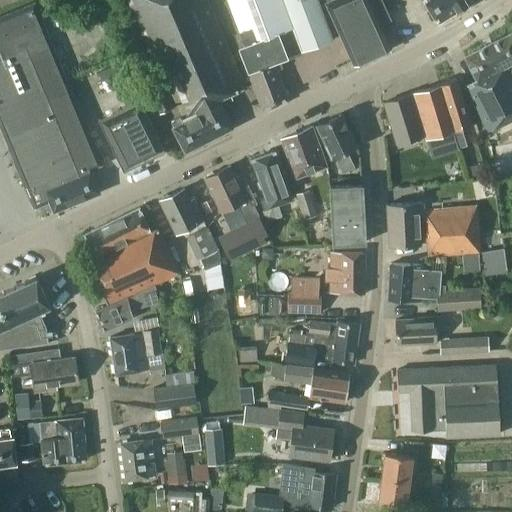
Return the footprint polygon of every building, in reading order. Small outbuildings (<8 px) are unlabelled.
[(242,87),(204,0),(125,0),(161,80),(165,79),(184,121),(171,127),(183,151),(231,127),(218,98),(242,87)] [(332,38),(317,0),(225,0),(242,43),(237,45),(261,106),(286,97),(272,61),(286,56),(287,58),(301,53),(300,51),(332,38)] [(321,0),(323,4),(326,2),(330,12),(359,0),(321,0)] [(378,0),(359,0),(330,12),(351,63),(390,48),(380,23),(386,21),(378,0)] [(423,0),(438,22),(471,0),(423,0)] [(102,164),(33,2),(0,15),(0,129),(33,208),(48,201),(52,211),(98,192),(89,169),(102,164)] [(511,38),(508,32),(472,51),(463,56),(476,80),(463,86),(487,131),(511,117),(511,66),(508,69),(506,66),(511,61),(511,38)] [(438,85),(451,131),(452,131),(457,147),(464,145),(459,127),(469,124),(455,79),(438,85)] [(451,131),(438,85),(410,93),(420,124),(419,124),(424,140),(451,131)] [(173,106),(164,86),(149,93),(158,113),(173,106)] [(420,124),(410,93),(382,102),(395,143),(422,135),(423,140),(424,140),(419,124),(420,124)] [(164,152),(138,100),(97,120),(122,172),(164,152)] [(356,145),(341,114),(316,126),(324,144),(322,144),(329,158),(333,156),(340,170),(352,164),(346,150),(356,145)] [(326,165),(311,126),(280,138),(295,177),(326,165)] [(290,200),(274,150),(250,158),(263,198),(258,199),(266,221),(281,216),(277,204),(290,200)] [(486,176),(482,163),(470,166),(474,179),(486,176)] [(234,177),(229,166),(204,177),(219,211),(236,203),(245,223),(232,228),(242,250),(265,240),(263,234),(265,233),(253,205),(256,203),(245,181),(240,184),(236,176),(234,177)] [(364,242),(361,184),(329,186),(331,243),(364,242)] [(188,199),(183,188),(159,199),(175,233),(202,219),(192,198),(188,199)] [(316,215),(308,189),(295,194),(303,219),(316,215)] [(423,209),(423,201),(385,204),(388,246),(420,244),(419,241),(426,241),(427,255),(478,252),(475,206),(423,209)] [(89,258),(107,305),(153,284),(177,272),(158,229),(149,232),(138,207),(83,234),(93,256),(89,258)] [(217,248),(207,226),(185,236),(195,258),(217,248)] [(363,252),(330,252),(329,292),(362,293),(363,252)] [(421,265),(389,263),(387,299),(421,301),(422,297),(437,297),(437,310),(480,307),(479,288),(438,290),(439,271),(420,269),(421,265)] [(35,275),(0,291),(0,347),(47,341),(45,325),(38,311),(49,306),(35,275)] [(153,284),(107,305),(94,311),(102,329),(131,316),(129,308),(157,300),(153,284)] [(320,291),(287,290),(286,312),(319,313),(320,291)] [(239,315),(251,314),(249,292),(237,293),(239,315)] [(280,315),(280,297),(268,297),(268,314),(280,315)] [(435,342),(434,317),(394,319),(395,344),(435,342)] [(335,323),(309,320),(307,331),(305,331),(304,334),(288,332),(284,361),(312,365),(315,345),(327,347),(325,358),(351,362),(357,325),(335,322),(335,323)] [(160,352),(157,327),(141,330),(141,332),(132,333),(132,332),(109,336),(115,375),(138,371),(138,370),(148,368),(146,354),(160,352)] [(487,351),(486,336),(439,338),(439,353),(487,351)] [(60,358),(58,349),(9,356),(10,364),(30,361),(34,391),(56,387),(56,384),(77,381),(73,356),(60,358)] [(350,373),(285,364),(283,379),(309,382),(307,396),(346,402),(350,373)] [(495,392),(493,364),(396,369),(397,391),(408,391),(410,430),(445,428),(445,436),(497,433),(495,392)] [(195,403),(192,382),(152,387),(155,408),(195,403)] [(307,397),(268,391),(268,392),(260,391),(258,402),(265,402),(265,403),(306,409),(307,397)] [(27,401),(27,393),(14,393),(16,419),(40,417),(39,400),(27,401)] [(302,413),(244,406),(242,423),(291,429),(288,455),(328,460),(332,429),(301,426),(302,413)] [(200,449),(196,416),(160,420),(162,438),(181,435),(183,451),(200,449)] [(39,422),(40,437),(43,462),(84,458),(80,418),(39,422)] [(0,464),(16,463),(12,435),(0,436),(0,464)] [(154,476),(150,439),(120,442),(124,480),(154,476)] [(19,444),(21,462),(34,460),(32,443),(19,444)] [(223,449),(205,451),(207,465),(224,463),(223,449)] [(383,452),(380,477),(408,480),(411,456),(383,452)] [(186,475),(185,458),(165,460),(167,477),(186,475)] [(284,461),(279,492),(286,493),(285,505),(290,505),(297,506),(307,507),(308,505),(330,508),(334,473),(313,470),(313,467),(313,463),(284,461)] [(442,473),(432,472),(429,495),(439,496),(442,473)] [(407,480),(408,480),(380,477),(377,501),(404,505),(406,490),(414,491),(415,481),(407,480)] [(156,498),(163,498),(163,489),(155,489),(156,498)] [(192,491),(168,489),(167,498),(192,500),(192,491)] [(280,511),(283,495),(254,491),(251,511),(280,511)] [(436,510),(436,496),(415,496),(415,510),(436,510)] [(210,500),(201,499),(200,511),(209,511),(210,500)]
